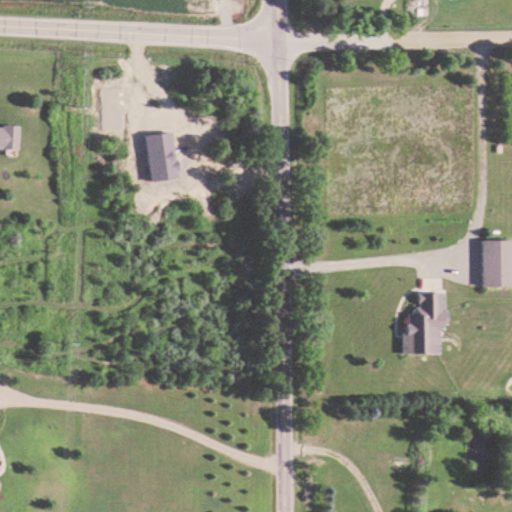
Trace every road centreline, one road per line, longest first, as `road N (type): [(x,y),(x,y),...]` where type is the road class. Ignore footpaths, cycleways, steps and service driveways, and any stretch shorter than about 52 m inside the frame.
road 1 (tertiary): [(279,511),(271,0)]
road 2 (tertiary): [(271,40),(0,20)]
road 3 (residential): [(271,40),(511,34)]
